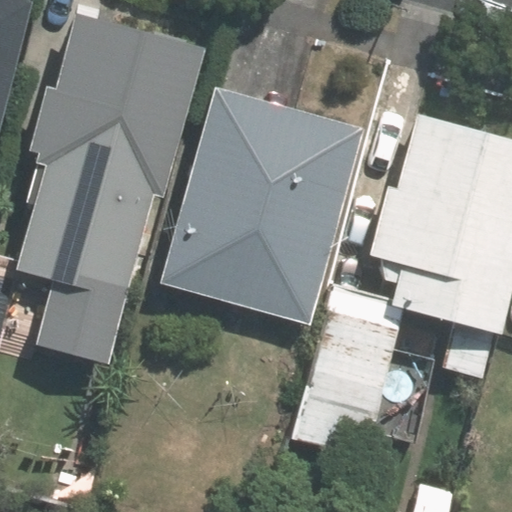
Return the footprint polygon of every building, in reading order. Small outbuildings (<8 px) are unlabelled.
[(0,0),(0,105),(28,0),(0,0)] [(202,46),(67,10),(46,86),(37,83),(20,144),(27,146),(24,158),(32,160),(0,278),(117,310),(150,190),(161,194),(202,46)] [(358,125),(204,81),(148,279),(302,323),(358,125)] [(387,182),(379,180),(361,249),(392,257),(382,292),(402,297),(400,304),(446,316),(433,366),(478,378),(511,246),(511,134),(406,108),(387,182)] [(399,299),(325,281),(287,437),(349,452),(357,416),(370,419),(399,299)] [(442,511),(448,493),(414,484),(406,511),(442,511)]
